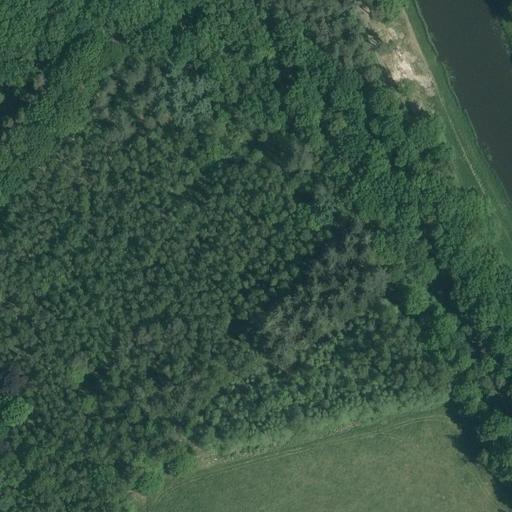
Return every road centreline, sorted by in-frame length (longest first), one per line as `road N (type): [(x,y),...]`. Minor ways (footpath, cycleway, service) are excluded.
road 1 (track): [(244,0),(511,419)]
road 2 (track): [(0,186),(153,0)]
